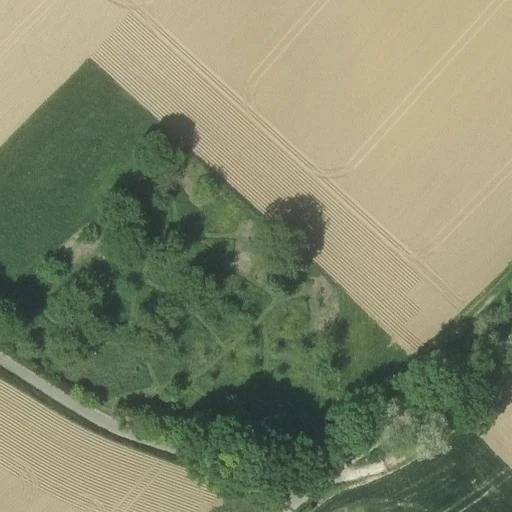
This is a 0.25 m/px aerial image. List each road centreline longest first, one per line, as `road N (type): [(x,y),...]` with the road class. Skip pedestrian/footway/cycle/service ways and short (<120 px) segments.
road 1 (unclassified): [(306,489),(115,427),(0,363)]
road 2 (unclassified): [(306,489),(511,318)]
